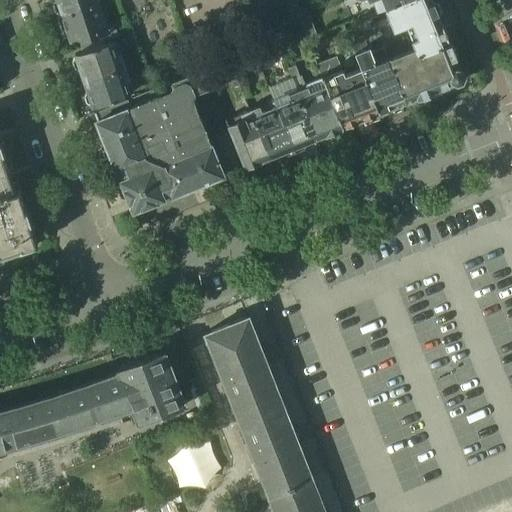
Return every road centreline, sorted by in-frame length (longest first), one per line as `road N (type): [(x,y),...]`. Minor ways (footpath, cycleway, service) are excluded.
road 1 (residential): [(511,135),(109,294)]
road 2 (residential): [(109,294),(5,0)]
